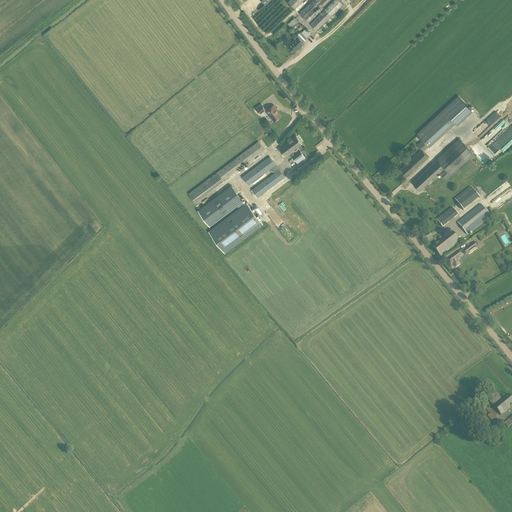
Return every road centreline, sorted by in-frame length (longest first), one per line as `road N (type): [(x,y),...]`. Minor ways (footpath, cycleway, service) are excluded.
road 1 (tertiary): [(511,357),(222,0)]
road 2 (track): [(383,203),(465,125),(511,96)]
